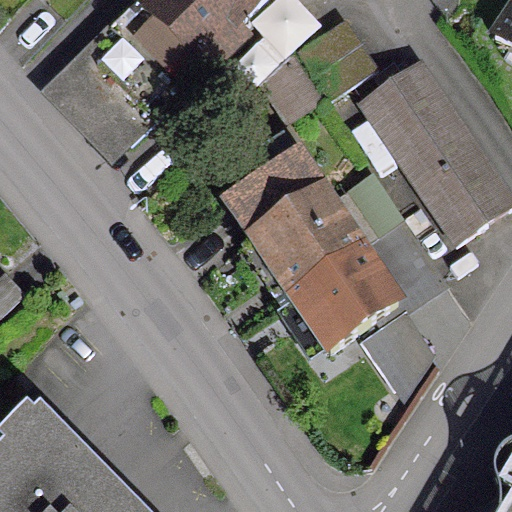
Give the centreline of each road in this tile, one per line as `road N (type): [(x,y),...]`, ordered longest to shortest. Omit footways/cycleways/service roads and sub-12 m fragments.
road 1 (residential): [(0,127),(298,511)]
road 2 (residential): [(511,305),(374,511)]
